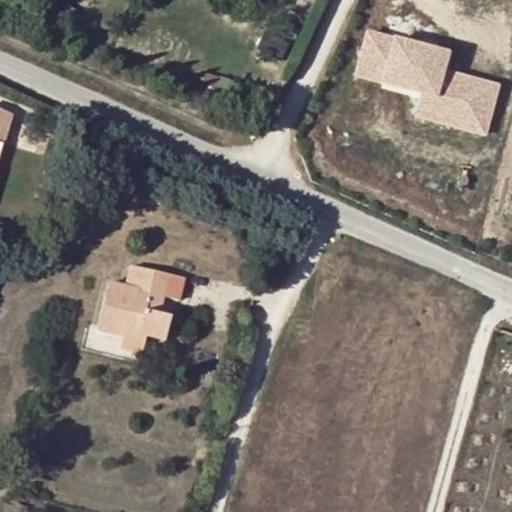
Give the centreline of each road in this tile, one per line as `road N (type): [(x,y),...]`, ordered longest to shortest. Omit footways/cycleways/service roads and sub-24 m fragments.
road 1 (residential): [(218,511),(274,309),(323,241),(337,206)]
road 2 (unclassified): [(0,60),(267,175)]
road 3 (residential): [(434,511),(500,279)]
road 4 (residential): [(349,0),(267,175)]
road 5 (unclassified): [(337,206),(500,279)]
